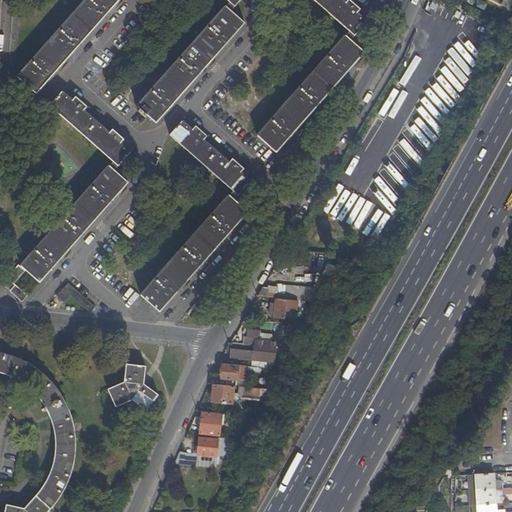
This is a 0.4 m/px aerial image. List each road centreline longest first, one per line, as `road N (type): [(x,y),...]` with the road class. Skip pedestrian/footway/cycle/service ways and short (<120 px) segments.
road 1 (motorway): [(511,98),(284,511)]
road 2 (motorway): [(329,511),(511,186)]
road 3 (tertiary): [(293,202),(401,21)]
road 4 (tertiary): [(136,511),(219,338)]
road 5 (residential): [(162,331),(275,190)]
road 6 (tertiary): [(219,338),(293,202)]
road 7 (residential): [(74,265),(142,189),(144,150)]
road 8 (residential): [(192,107),(255,37),(265,0)]
